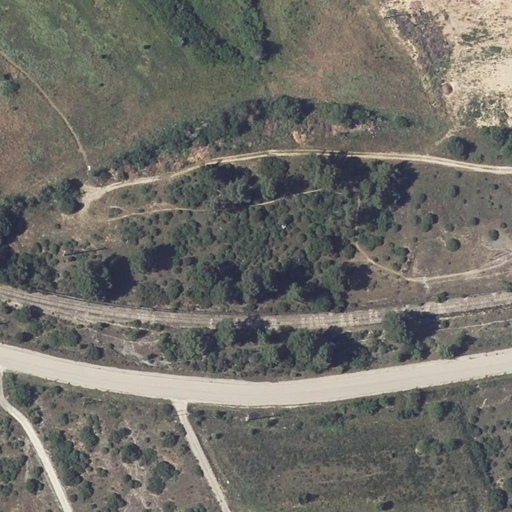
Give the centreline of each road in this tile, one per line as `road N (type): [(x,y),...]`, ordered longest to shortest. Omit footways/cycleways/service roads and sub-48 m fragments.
road 1 (unclassified): [(0,355),(117,380),(249,393),(511,360)]
road 2 (track): [(59,216),(73,216),(122,182),(268,152),(511,169)]
